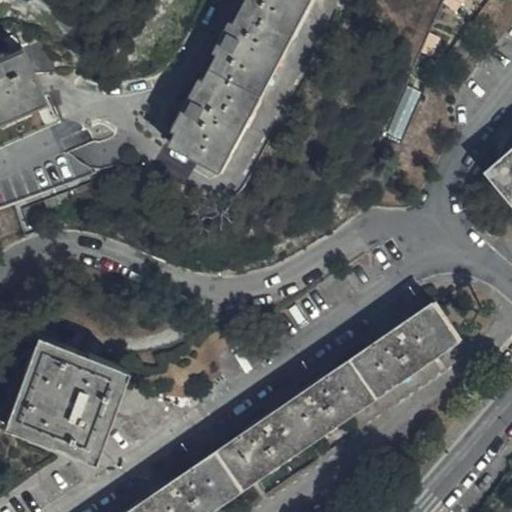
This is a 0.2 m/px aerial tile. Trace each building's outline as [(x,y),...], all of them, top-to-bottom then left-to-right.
[(244,0),(233,23),(229,32),(222,29),(218,36),(224,40),(198,91),(193,100),(187,97),(183,106),(188,110),(170,144),(175,146),(221,169),(309,0),(244,0)] [(229,32),(233,23),(227,20),(222,29),(229,32)] [(0,144),(52,122),(33,76),(20,47),(14,32),(0,38),(0,144)] [(192,88),(187,97),(193,100),(198,91),(192,88)] [(511,199),(511,149),(488,171),(511,199)] [(207,511),(363,406),(460,341),(434,303),(124,511),(207,511)] [(91,452),(118,381),(124,365),(35,333),(2,421),(91,452)]
